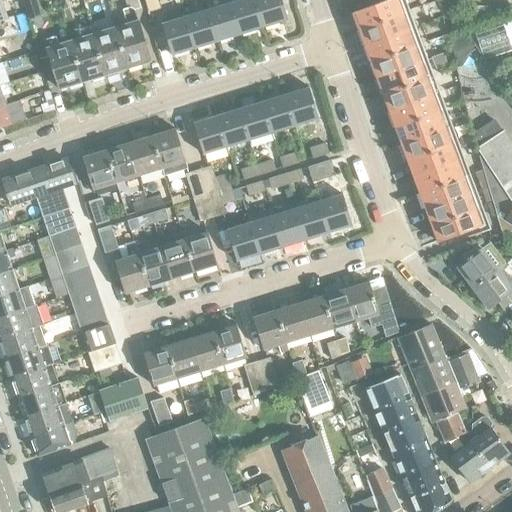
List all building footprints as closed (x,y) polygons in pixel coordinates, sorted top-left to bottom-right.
[(33,0),(22,0),(28,17),(38,14),(33,0)] [(254,0),(237,0),(230,2),(239,33),(262,27),(254,0)] [(254,0),(262,27),(282,21),(285,19),(279,0),(254,0)] [(404,0),(384,0),(372,5),(351,12),(357,29),(408,10),(404,0)] [(217,40),(232,36),(239,33),(230,2),(207,9),(217,40)] [(113,28),(125,68),(127,67),(128,70),(139,66),(138,64),(147,61),(134,11),(134,10),(133,9),(132,8),(131,8),(130,7),(129,7),(128,7),(127,7),(121,9),(125,24),(113,28)] [(207,9),(185,16),(194,47),(217,40),(207,9)] [(408,10),(357,29),(363,46),(414,27),(408,10)] [(511,15),(473,29),(484,60),(511,49),(511,15)] [(171,54),(187,49),(194,47),(185,16),(161,23),(171,54)] [(98,23),(88,26),(103,74),(105,74),(106,76),(117,73),(116,70),(125,68),(113,28),(101,32),(98,23)] [(80,38),(69,41),(81,81),(90,78),(91,81),(102,77),(101,75),(103,74),(88,26),(77,29),(80,38)] [(414,27),(363,46),(369,62),(420,42),(414,27)] [(81,81),(69,41),(57,45),(54,35),(42,39),(57,88),(68,85),(69,87),(79,84),(78,82),(81,81)] [(369,62),(375,78),(426,59),(420,42),(369,62)] [(381,95),(432,75),(426,59),(375,78),(381,95)] [(381,95),(387,110),(438,91),(432,75),(381,95)] [(283,95),(293,125),(316,118),(307,87),(283,95)] [(387,110),(394,127),(444,108),(438,91),(387,110)] [(283,95),(261,102),(270,132),(293,125),(283,95)] [(0,106),(0,128),(25,120),(19,101),(4,105),(3,105),(0,106)] [(248,139),(270,132),(261,102),(238,109),(248,139)] [(394,127),(400,143),(450,124),(444,108),(394,127)] [(238,109),(215,116),(225,147),(248,139),(238,109)] [(225,147),(215,116),(192,124),(201,154),(225,147)] [(505,221),(511,209),(511,141),(504,129),(501,131),(493,119),(475,131),(479,145),(476,148),(497,215),(505,221)] [(400,143),(406,159),(456,140),(450,124),(400,143)] [(174,128),(151,135),(161,168),(163,177),(187,169),(184,161),(174,128)] [(127,142),(138,175),(161,168),(151,135),(127,142)] [(406,159),(411,175),(462,156),(456,140),(406,159)] [(107,148),(105,149),(115,182),(138,175),(127,142),(121,144),(120,141),(106,145),(107,148)] [(312,158),(328,153),(325,144),(309,149),(312,158)] [(91,189),(115,182),(105,149),(81,157),(91,189)] [(295,152),(278,157),(281,168),(299,163),(295,152)] [(411,175),(418,192),(469,173),(462,156),(411,175)] [(64,159),(33,169),(41,195),(61,188),(73,184),(64,159)] [(272,159),(256,164),(259,175),(275,170),(272,159)] [(335,175),(331,160),(331,159),(307,167),(312,182),(335,175)] [(259,175),(256,164),(240,169),(243,180),(259,175)] [(210,165),(197,169),(205,194),(231,186),(227,174),(214,177),(210,165)] [(300,168),(284,173),(287,183),(303,178),(300,168)] [(33,169),(1,180),(9,205),(41,195),(33,169)] [(205,194),(197,169),(184,173),(192,198),(205,194)] [(287,183),(284,173),(268,178),(271,189),(287,183)] [(418,192),(424,209),(475,189),(469,173),(418,192)] [(261,180),(245,185),(248,195),(265,190),(261,180)] [(205,194),(212,218),(226,214),(223,204),(235,200),(231,186),(205,194)] [(36,197),(43,217),(68,209),(61,188),(36,197)] [(424,209),(430,225),(481,205),(475,189),(424,209)] [(160,194),(146,199),(149,209),(163,204),(160,194)] [(205,194),(192,198),(199,222),(212,218),(205,194)] [(317,201),(327,232),(350,225),(340,194),(317,201)] [(101,197),(88,202),(95,225),(108,221),(101,197)] [(135,213),(149,209),(146,199),(132,203),(135,213)] [(317,201),(294,208),(304,239),(327,232),(317,201)] [(430,225),(430,226),(436,242),(487,223),(481,205),(430,225)] [(271,215),(281,246),(304,239),(294,208),(271,215)] [(75,227),(68,209),(43,217),(49,235),(75,227)] [(164,209),(150,213),(153,223),(167,218),(164,209)] [(153,223),(150,213),(136,218),(139,227),(153,223)] [(271,215),(249,222),(258,253),(281,246),(271,215)] [(258,253),(249,222),(226,229),(235,260),(258,253)] [(110,226),(97,230),(104,253),(117,249),(110,226)] [(49,235),(56,255),(81,246),(75,227),(49,235)] [(191,228),(180,231),(193,271),(217,264),(207,232),(194,236),(191,228)] [(170,279),(193,271),(180,231),(173,234),(175,242),(160,246),(170,279)] [(123,293),(147,286),(137,254),(133,242),(124,245),(128,256),(113,261),(123,293)] [(461,255),(465,260),(456,267),(471,288),(496,269),(504,263),(489,243),(481,248),(480,249),(477,245),(461,255)] [(56,255),(62,274),(88,266),(81,246),(56,255)] [(160,246),(137,254),(147,286),(170,279),(160,246)] [(0,272),(10,269),(7,259),(15,256),(12,247),(3,250),(0,251),(0,272)] [(62,274),(68,293),(94,285),(88,266),(62,274)] [(0,272),(0,294),(17,289),(14,280),(22,277),(19,267),(10,269),(0,272)] [(503,310),(511,304),(505,295),(511,290),(511,289),(511,280),(509,276),(504,279),(496,269),(471,288),(487,309),(497,302),(503,310)] [(384,286),(370,291),(368,282),(344,289),(354,321),(367,317),(371,331),(382,328),(385,337),(399,333),(384,286)] [(101,304),(94,285),(68,293),(72,304),(64,306),(67,315),(75,312),(75,313),(101,304)] [(0,315),(23,308),(17,289),(0,294),(0,315)] [(344,289),(321,296),(331,328),(354,321),(344,289)] [(309,335),(331,328),(321,296),(299,303),(309,335)] [(299,303),(275,310),(285,342),(309,335),(299,303)] [(0,315),(0,337),(41,324),(35,304),(23,308),(0,315)] [(75,313),(81,333),(107,324),(101,304),(75,313)] [(287,350),(285,342),(275,310),(252,317),(262,349),(277,344),(280,353),(287,350)] [(0,347),(4,358),(37,347),(48,343),(41,324),(0,337),(0,347)] [(107,324),(81,333),(88,352),(114,343),(107,324)] [(235,324),(212,331),(222,364),(245,357),(235,324)] [(398,340),(410,370),(444,357),(432,327),(398,340)] [(189,338),(199,371),(222,364),(212,331),(189,338)] [(344,337),(335,340),(340,355),(349,351),(344,337)] [(189,338),(166,345),(175,378),(199,371),(189,338)] [(340,355),(335,340),(326,343),(331,359),(340,355)] [(94,371),(120,362),(114,343),(88,352),(94,371)] [(166,345),(142,352),(152,385),(175,378),(166,345)] [(4,358),(10,377),(43,366),(37,347),(4,358)] [(468,353),(446,362),(455,382),(461,395),(472,391),(469,385),(479,381),(468,353)] [(256,361),(265,390),(278,385),(269,357),(256,361)] [(365,357),(351,362),(357,378),(371,373),(365,357)] [(446,362),(444,357),(410,370),(421,397),(455,382),(446,362)] [(296,377),(306,374),(301,359),(291,362),(296,377)] [(265,390),(256,361),(243,366),(252,395),(265,390)] [(10,377),(17,396),(59,382),(53,363),(43,366),(10,377)] [(75,399),(87,395),(99,391),(99,390),(100,390),(93,371),(68,380),(75,399)] [(317,372),(295,381),(310,416),(331,407),(317,372)] [(366,389),(374,409),(409,396),(400,375),(366,389)] [(99,391),(105,410),(109,421),(147,408),(137,377),(100,390),(99,390),(99,391)] [(23,416),(66,402),(59,382),(17,396),(23,416)] [(432,422),(436,421),(456,413),(466,408),(461,395),(455,382),(421,397),(432,422)] [(219,391),(223,405),(232,402),(228,388),(219,391)] [(347,388),(335,393),(339,404),(351,398),(347,388)] [(99,391),(87,395),(75,399),(82,419),(105,410),(99,391)] [(374,409),(383,431),(418,418),(409,396),(374,409)] [(162,398),(149,402),(158,426),(171,421),(162,398)] [(188,415),(197,412),(192,398),(183,402),(188,415)] [(23,416),(30,436),(63,425),(60,415),(69,412),(66,402),(23,416)] [(464,433),(456,413),(436,421),(445,441),(464,433)] [(237,511),(204,418),(145,439),(169,506),(147,511),(237,511)] [(383,431),(392,453),(426,440),(418,418),(383,431)] [(72,422),(63,425),(30,436),(37,456),(74,443),(76,435),(72,422)] [(490,427),(469,442),(489,467),(509,453),(490,427)] [(305,511),(346,511),(317,435),(280,449),(305,511)] [(426,440),(392,453),(401,475),(435,461),(426,440)] [(469,482),(489,467),(469,442),(450,457),(469,482)] [(56,511),(61,511),(106,496),(107,496),(102,481),(118,475),(109,448),(93,454),(80,459),(42,473),(56,511)] [(401,475),(410,497),(444,483),(435,461),(401,475)] [(375,497),(392,489),(382,467),(365,475),(375,497)] [(435,511),(451,501),(444,483),(410,497),(416,511),(435,511)] [(246,488),(232,494),(237,507),(252,501),(246,488)] [(373,497),(379,511),(389,511),(401,507),(392,489),(375,497),(373,497)] [(352,511),(376,511),(376,509),(371,497),(349,505),(352,511)]
